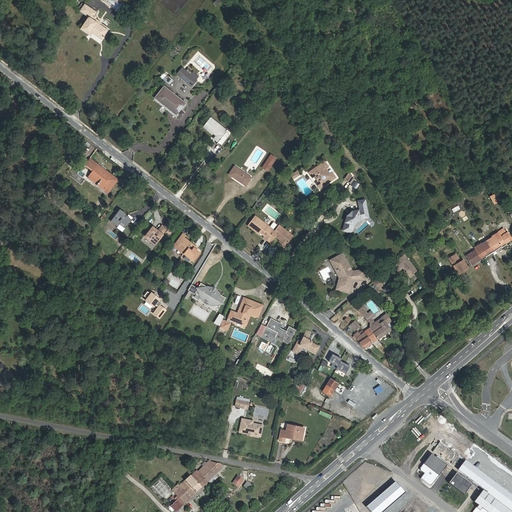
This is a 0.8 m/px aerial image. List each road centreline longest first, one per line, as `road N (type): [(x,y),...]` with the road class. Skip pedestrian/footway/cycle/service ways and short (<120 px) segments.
road 1 (tertiary): [(0,67),(414,394)]
road 2 (residential): [(312,483),(0,415)]
road 3 (primary): [(291,511),(436,386)]
road 4 (primary): [(414,394),(312,483)]
